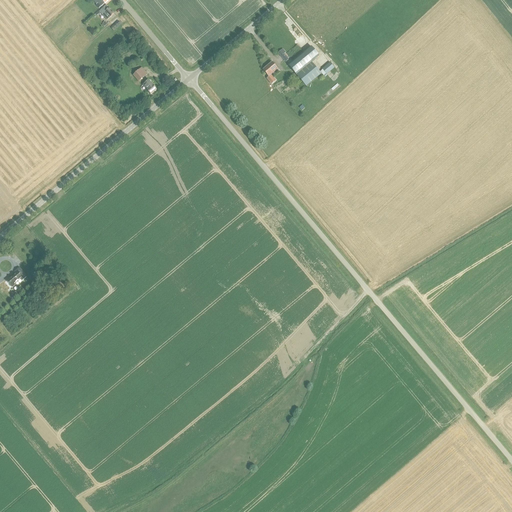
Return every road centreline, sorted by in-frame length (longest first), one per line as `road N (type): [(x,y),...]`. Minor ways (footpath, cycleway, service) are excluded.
road 1 (unclassified): [(511,462),(189,79)]
road 2 (unclassified): [(0,238),(189,79)]
road 3 (unclassified): [(189,79),(283,0)]
